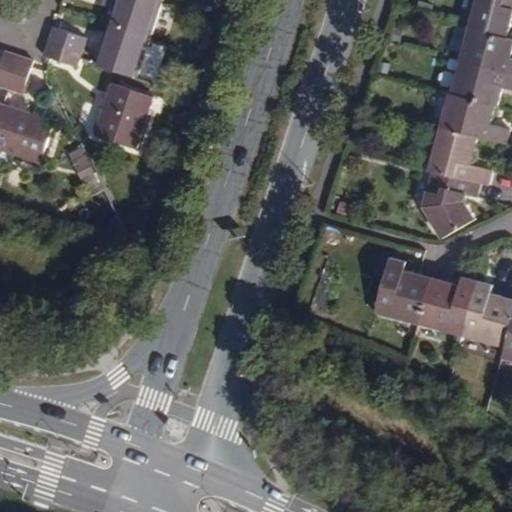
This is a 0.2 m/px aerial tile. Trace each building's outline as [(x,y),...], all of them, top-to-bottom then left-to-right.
[(153,36),(164,1),(161,0),(117,0),(111,22),(153,36)] [(511,0),(476,0),(469,27),(508,37),(511,22),(511,20),(506,18),(509,8),(511,9),(511,0)] [(111,22),(97,62),(140,76),(153,36),(111,22)] [(54,25),(50,39),(83,51),(88,36),(54,25)] [(461,60),(511,73),(511,58),(510,58),(511,50),(511,38),(508,37),(469,27),(461,60)] [(83,51),(50,39),(45,53),(79,64),(83,51)] [(0,84),(9,88),(20,55),(7,50),(0,69),(0,84)] [(20,55),(9,88),(24,92),(36,60),(20,55)] [(511,73),(461,60),(452,93),(497,105),(499,106),(503,90),(511,92),(511,73)] [(154,98),(114,85),(109,99),(101,96),(98,105),(107,108),(97,135),(137,148),(154,98)] [(439,124),(477,134),(507,143),(511,128),(493,123),(497,105),(452,93),(447,92),(439,124)] [(21,102),(19,108),(27,111),(30,104),(21,102)] [(19,108),(4,104),(0,116),(0,147),(42,161),(57,121),(27,111),(19,108)] [(470,160),(477,134),(439,124),(428,169),(433,170),(478,182),(480,182),(485,163),(470,160)] [(77,179),(91,175),(84,149),(70,152),(77,179)] [(474,198),(478,182),(433,170),(423,206),(445,240),(479,221),(464,199),(465,195),(474,198)] [(388,259),(380,257),(376,269),(385,272),(388,259)] [(374,313),(418,324),(428,287),(408,282),(409,275),(401,273),(403,263),(388,259),(385,272),(374,313)] [(428,287),(430,281),(409,275),(408,282),(428,287)] [(445,291),(428,287),(418,324),(462,336),(477,283),(458,279),(455,288),(446,285),(445,291)] [(446,285),(430,281),(428,287),(445,291),(446,285)] [(462,336),(506,347),(511,324),(511,307),(499,305),(501,298),(493,296),(495,288),(477,283),(462,336)] [(511,300),(501,298),(499,305),(511,307),(511,300)] [(511,359),(511,324),(506,347),(503,358),(511,359)]
